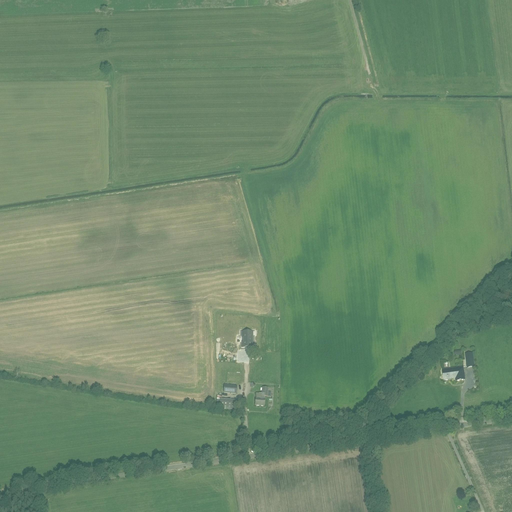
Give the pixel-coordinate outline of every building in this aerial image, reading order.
[(252,348),(252,332),(242,332),(242,348),(252,348)] [(235,359),(235,347),(226,347),(226,359),(235,359)] [(465,354),(467,363),(473,362),(472,353),(465,354)] [(463,367),(442,370),(444,380),(451,379),(451,376),(455,375),(456,381),(465,380),(463,367)] [(224,385),(223,393),(236,394),(237,386),(224,385)] [(255,398),(255,405),(264,406),(264,399),(264,396),(267,396),(268,388),(262,387),(262,394),(259,393),(259,398),(255,398)]
